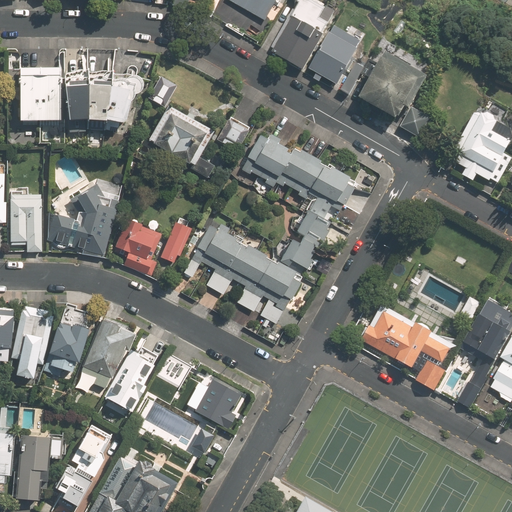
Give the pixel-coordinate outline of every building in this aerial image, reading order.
[(173,0),(172,5),(185,8),(187,0),(173,0)] [(225,0),(265,22),(278,0),(225,0)] [(289,0),(296,4),(269,51),(305,72),(323,40),(322,39),(335,16),(313,4),(314,0),(289,0)] [(333,28),(308,72),(334,87),(359,43),(333,28)] [(367,81),(356,99),(400,124),(426,79),(382,55),(376,64),(371,61),(362,78),(367,81)] [(351,62),(335,89),(348,97),(364,70),(351,62)] [(20,69),(20,121),(58,120),(57,68),(20,69)] [(68,79),(64,79),(70,120),(85,119),(103,121),(103,119),(122,123),(134,93),(135,93),(136,93),(138,93),(139,92),(140,91),(141,90),(142,89),(143,88),(143,86),(144,84),(143,83),(143,81),(142,80),(142,79),(140,78),(139,77),(138,76),(136,76),(135,76),(134,76),(134,74),(131,74),(127,74),(122,74),(119,74),(116,74),(116,70),(107,70),(103,71),(99,72),(96,73),(92,73),(86,72),(87,70),(84,69),(80,71),(78,72),(75,73),(72,74),(68,73),(68,79)] [(169,102),(148,141),(169,152),(163,162),(181,172),(187,162),(192,164),(190,167),(207,176),(213,164),(198,155),(214,127),(169,102)] [(401,126),(419,137),(430,119),(411,108),(401,126)] [(479,173),(492,180),(511,141),(511,124),(497,118),(498,113),(489,108),(484,111),(481,110),(474,113),(451,159),(467,167),(464,174),(476,180),(479,173)] [(217,140),(237,151),(248,131),(228,120),(217,140)] [(328,227),(327,226),(330,220),(325,217),(334,202),(342,207),(356,180),(261,130),(240,169),(249,173),(251,170),(267,179),(265,182),(274,187),(277,180),(284,184),(286,182),(300,189),(298,192),(312,199),(279,261),(209,224),(184,272),(195,278),(203,262),(214,268),(205,283),(225,293),(233,277),(248,285),(240,301),(257,310),(266,294),(272,297),(263,314),(278,321),(328,227)] [(76,218),(50,211),(49,239),(75,245),(75,251),(105,256),(118,199),(95,194),(90,186),(71,198),(79,210),(76,218)] [(41,249),(40,193),(11,194),(12,242),(26,242),(26,249),(41,249)] [(130,250),(124,263),(151,274),(156,260),(151,258),(162,231),(126,217),(115,244),(130,250)] [(175,221),(161,255),(174,260),(177,252),(179,253),(184,239),(182,238),(187,226),(175,221)] [(469,323),(480,303),(469,297),(458,317),(469,323)] [(458,401),(468,406),(511,329),(511,315),(486,301),(463,342),(484,355),(458,401)] [(54,311),(22,305),(21,310),(19,309),(12,357),(18,358),(15,374),(31,377),(34,362),(42,364),(48,327),(52,327),(54,311)] [(0,354),(8,355),(8,345),(12,345),(14,308),(0,307),(0,354)] [(363,340),(413,368),(422,352),(443,363),(451,348),(430,337),(432,332),(415,323),(413,327),(384,312),(375,328),(371,326),(363,340)] [(128,350),(134,333),(99,319),(81,364),(83,365),(79,376),(105,386),(109,375),(111,376),(122,348),(128,350)] [(57,325),(43,370),(63,376),(66,367),(74,370),(78,359),(79,360),(88,329),(72,324),(72,325),(60,321),(59,325),(57,325)] [(511,336),(501,357),(504,359),(493,379),(494,380),(490,387),(500,393),(501,397),(510,402),(511,400),(511,336)] [(155,358),(140,349),(136,356),(129,352),(106,392),(125,402),(128,396),(132,398),(133,396),(138,400),(145,388),(140,385),(152,364),(155,358)] [(469,360),(464,357),(463,358),(457,354),(448,368),(455,373),(450,380),(462,388),(466,382),(461,379),(469,366),(466,364),(469,360)] [(436,389),(446,371),(427,360),(417,379),(436,389)] [(230,411),(239,393),(212,378),(208,385),(203,382),(192,403),(198,406),(196,410),(227,428),(235,414),(230,411)] [(201,425),(192,443),(205,450),(215,432),(201,425)] [(86,429),(69,461),(77,466),(70,478),(61,473),(51,490),(61,495),(58,499),(75,508),(103,456),(100,445),(104,439),(86,429)] [(0,480),(3,480),(4,472),(9,472),(12,432),(0,430),(0,480)] [(20,433),(15,495),(37,497),(38,485),(47,486),(47,478),(44,478),(47,435),(20,433)] [(159,511),(177,480),(154,467),(154,466),(138,457),(130,472),(119,466),(104,493),(101,492),(90,511),(159,511)] [(334,511),(304,495),(294,511),(334,511)]
